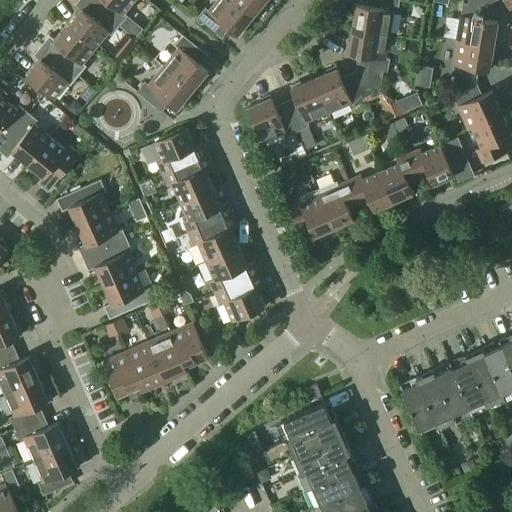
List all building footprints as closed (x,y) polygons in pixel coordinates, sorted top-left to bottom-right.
[(120,24),(90,0),(78,0),(75,4),(82,9),(69,24),(96,46),(108,32),(112,35),(120,24)] [(90,0),(120,24),(128,15),(124,12),(134,0),(90,0)] [(244,27),(253,16),(234,0),(217,0),(210,10),(206,7),(198,17),(218,34),(226,25),(239,36),(246,28),(244,27)] [(266,0),(234,0),(253,16),(266,0)] [(398,12),(400,0),(373,0),(372,7),(355,4),(353,14),(355,15),(353,29),(390,35),(394,11),(398,12)] [(490,3),(486,0),(468,0),(468,4),(463,3),(461,15),(457,39),(494,46),(498,21),(487,19),(490,3)] [(96,46),(69,24),(56,40),(50,35),(42,44),(79,74),(87,65),(83,62),(96,46)] [(386,58),(390,35),(353,29),(351,42),(348,42),(346,52),(364,55),(361,75),(380,90),(383,71),(388,72),(390,58),(386,58)] [(179,48),(164,66),(193,90),(202,79),(204,80),(210,72),(197,61),(204,52),(184,35),(176,45),(179,48)] [(490,70),(494,46),(457,39),(453,64),(451,75),(456,76),(454,85),(477,83),(476,81),(478,68),(490,70)] [(79,74),(42,44),(34,54),(40,59),(27,75),(54,97),(67,82),(71,85),(79,74)] [(193,90),(164,66),(149,84),(146,81),(138,91),(158,108),(165,99),(179,110),(186,102),(184,100),(193,90)] [(363,98),(380,90),(361,75),(343,82),(336,66),(326,70),(327,73),(315,78),(330,112),(351,103),(353,107),(365,102),(363,98)] [(330,112),(315,78),(302,84),(301,82),(291,86),(298,102),(288,106),(299,131),(309,126),(308,122),(330,112)] [(482,95),(477,83),(454,85),(458,93),(454,95),(459,105),(458,106),(469,130),(473,128),(503,114),(492,90),(482,95)] [(0,147),(29,112),(19,104),(16,108),(4,98),(8,93),(0,86),(0,147)] [(299,131),(288,106),(277,111),(270,95),(260,99),(261,101),(248,107),(263,141),(285,131),(287,135),(299,131)] [(29,164),(51,137),(35,124),(38,120),(29,112),(0,147),(0,150),(8,157),(13,151),(29,164)] [(511,135),(511,134),(503,114),(473,128),(482,147),(477,149),(483,162),(507,152),(502,140),(511,135)] [(187,127),(155,141),(163,160),(158,162),(164,174),(208,155),(202,143),(195,146),(187,127)] [(66,149),(51,137),(29,164),(44,176),(38,183),(49,191),(79,154),(69,146),(66,149)] [(420,149),(409,153),(420,178),(430,174),(434,184),(454,175),(441,145),(422,153),(420,149)] [(409,183),(420,178),(409,153),(397,159),(399,163),(381,170),(395,201),(413,192),(409,183)] [(213,166),(208,155),(164,174),(169,185),(173,183),(181,202),(213,188),(205,169),(213,166)] [(395,201),(381,170),(363,179),(361,174),(350,179),(361,204),(370,200),(375,210),(395,201)] [(101,179),(57,198),(62,210),(70,207),(78,225),(110,211),(102,193),(106,191),(101,179)] [(361,204),(350,179),(340,184),(334,182),(318,189),(335,227),(354,218),(350,209),(361,204)] [(221,205),(213,188),(181,202),(189,219),(184,221),(190,233),(234,214),(228,202),(221,205)] [(335,227),(318,189),(302,196),(300,201),(289,206),(300,231),(311,226),(315,235),(335,227)] [(118,229),(110,211),(78,225),(86,243),(78,247),(83,258),(127,239),(122,227),(118,229)] [(239,225),(234,214),(190,233),(195,244),(199,242),(207,261),(239,247),(231,228),(239,225)] [(169,231),(161,235),(165,244),(176,239),(174,233),(169,231)] [(128,252),(133,250),(127,239),(83,258),(89,270),(96,266),(104,284),(136,270),(128,252)] [(169,253),(177,249),(178,244),(176,239),(165,244),(169,253)] [(0,259),(10,248),(0,240),(0,259)] [(216,293),(260,273),(255,261),(247,265),(239,247),(207,261),(215,279),(211,280),(216,293)] [(144,289),(136,270),(104,284),(112,303),(105,306),(110,318),(154,299),(149,287),(144,289)] [(265,284),(260,273),(216,293),(221,304),(225,302),(233,320),(265,306),(257,288),(265,284)] [(0,290),(0,317),(13,312),(3,289),(0,290)] [(181,293),(186,305),(194,301),(191,294),(186,291),(181,293)] [(172,310),(167,299),(158,303),(163,314),(172,310)] [(163,314),(158,303),(149,306),(154,318),(163,314)] [(6,341),(23,334),(13,312),(0,317),(0,356),(11,352),(6,341)] [(128,329),(123,318),(114,321),(119,333),(128,329)] [(119,333),(114,321),(105,325),(110,337),(119,333)] [(209,356),(194,322),(172,331),(186,366),(209,356)] [(186,366),(172,331),(150,341),(164,375),(186,366)] [(511,334),(500,340),(511,367),(511,334)] [(511,386),(511,367),(500,340),(484,347),(503,391),(511,386)] [(164,375),(150,341),(128,350),(142,385),(164,375)] [(503,391),(484,347),(467,355),(486,398),(503,391)] [(142,385),(128,350),(104,361),(119,395),(142,385)] [(15,362),(11,352),(0,356),(0,381),(5,394),(42,378),(32,355),(15,362)] [(486,398),(467,355),(451,362),(470,405),(486,398)] [(470,405),(451,362),(435,369),(454,412),(470,405)] [(454,412),(435,369),(418,376),(438,420),(454,412)] [(438,420),(418,376),(400,384),(421,432),(423,432),(421,427),(438,420)] [(51,400),(42,378),(5,394),(15,415),(10,417),(16,429),(40,418),(35,407),(51,400)] [(322,394),(317,384),(306,388),(311,399),(322,394)] [(292,438),(337,418),(329,400),(280,421),(281,423),(285,421),(292,438)] [(44,428),(40,418),(16,429),(20,440),(25,438),(34,460),(70,444),(60,421),(44,428)] [(300,455),(345,435),(337,418),(292,438),(300,455)] [(307,471),(351,451),(345,435),(300,455),(307,471)] [(80,466),(70,444),(34,460),(43,481),(39,483),(44,495),(69,484),(64,473),(80,466)] [(314,488),(359,468),(351,451),(307,471),(314,488)] [(322,504),(366,484),(359,468),(314,488),(322,504)] [(0,511),(18,511),(6,484),(0,486),(0,511)] [(325,511),(349,511),(373,501),(366,484),(322,504),(325,511)] [(378,511),(373,501),(349,511),(378,511)]
